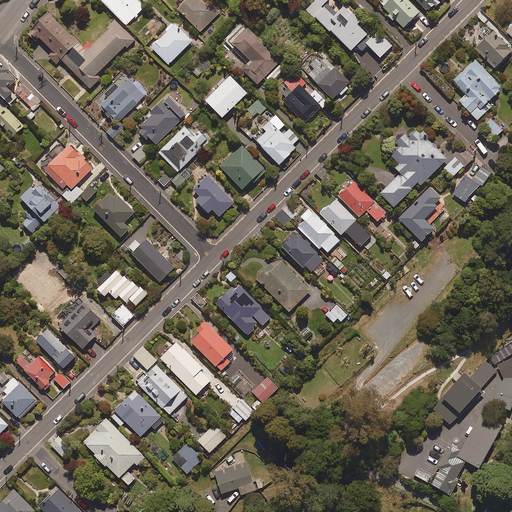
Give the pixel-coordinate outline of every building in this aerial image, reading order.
[(100,0),(127,26),(145,9),(135,0),(100,0)] [(189,0),(179,11),(201,33),(221,13),(209,0),(189,0)] [(315,2),(306,11),(331,34),(332,33),(352,52),(357,47),(362,52),(368,47),(381,59),(392,47),(378,33),(372,38),(360,27),(363,23),(345,6),(338,14),(327,4),(330,0),(313,0),(313,1),(315,2)] [(383,8),(381,10),(385,14),(387,12),(390,15),(388,17),(393,22),(395,20),(405,30),(421,13),(407,0),(379,0),(377,3),(383,8)] [(422,0),(434,10),(442,0),(422,0)] [(87,49),(50,11),(28,33),(37,42),(41,39),(54,52),(49,57),(58,66),(62,62),(91,91),(104,78),(100,75),(136,40),(117,20),(87,49)] [(173,24),(165,32),(168,34),(161,41),(158,39),(150,47),(169,66),(192,43),(173,24)] [(240,69),(257,86),(281,62),(249,30),(233,45),(248,61),(240,69)] [(496,70),(511,54),(511,52),(494,34),(476,50),(496,70)] [(346,87),(350,83),(326,60),(321,65),(316,60),(311,65),(316,70),(309,77),(334,100),(339,95),(342,97),(349,89),(346,87)] [(0,61),(0,96),(12,109),(19,101),(8,90),(17,82),(9,74),(10,72),(0,61)] [(488,104),(503,90),(476,61),(454,82),(467,96),(460,102),(478,121),(492,108),(488,104)] [(124,75),(95,103),(117,125),(135,107),(139,111),(143,107),(139,103),(146,97),(124,75)] [(206,103),(223,119),(248,94),(231,77),(206,103)] [(305,126),(328,104),(315,91),(310,96),(302,88),(306,85),(300,78),(296,82),(291,77),(284,84),(288,89),(283,94),(288,99),(284,103),(305,126)] [(39,101),(22,85),(14,93),(31,109),(39,101)] [(187,115),(168,97),(148,117),(150,119),(138,132),(147,141),(149,139),(156,146),(187,115)] [(0,124),(14,138),(25,126),(6,108),(8,107),(0,99),(0,124)] [(260,116),(267,109),(257,101),(247,111),(254,117),(257,113),(260,116)] [(293,146),(299,141),(290,130),(283,136),(279,131),(285,126),(276,116),(262,129),(266,133),(257,141),(279,166),(297,150),(293,146)] [(503,132),(492,120),(486,125),(497,138),(503,132)] [(119,133),(114,127),(108,133),(113,139),(119,133)] [(191,135),(185,128),(159,154),(178,174),(202,150),(200,148),(208,140),(197,129),(191,135)] [(419,189),(450,158),(435,142),(432,145),(428,141),(431,138),(424,131),(420,134),(416,130),(408,138),(405,135),(396,144),(401,149),(391,158),(399,166),(395,170),(401,175),(380,195),(394,209),(417,187),(419,189)] [(67,186),(72,191),(93,169),(70,146),(44,172),(63,190),(67,186)] [(265,170),(243,147),(221,168),(243,191),(265,170)] [(453,193),(465,203),(480,186),(482,188),(493,175),(483,167),(472,180),(467,176),(453,193)] [(191,174),(185,169),(172,182),(181,191),(188,184),(184,181),(191,174)] [(159,181),(164,187),(173,179),(168,173),(159,181)] [(220,218),(234,204),(208,177),(193,191),(200,198),(196,202),(209,215),(213,211),(220,218)] [(382,219),(384,220),(387,218),(385,216),(387,214),(356,183),(340,198),(360,219),(367,212),(378,223),(382,219)] [(63,196),(57,203),(35,184),(21,200),(34,211),(22,224),(33,234),(43,222),(46,224),(55,214),(57,216),(70,203),(63,196)] [(82,197),(87,202),(96,193),(91,188),(82,197)] [(442,199),(431,188),(399,221),(423,243),(435,231),(426,221),(438,208),(435,205),(442,199)] [(114,197),(111,194),(94,211),(122,238),(130,230),(124,224),(134,214),(116,195),(114,197)] [(359,236),(362,239),(368,234),(365,231),(366,230),(336,201),(321,216),(342,236),(349,229),(358,238),(359,236)] [(292,222),(283,210),(276,216),(285,227),(292,222)] [(341,242),(310,210),(301,218),(306,222),(299,229),(320,250),(322,248),(328,254),(341,242)] [(324,261),(297,233),(282,247),(304,270),(307,268),(312,273),(324,261)] [(175,270),(146,241),(140,247),(136,242),(129,249),(134,254),(133,256),(161,283),(175,270)] [(343,268),(337,261),(329,269),(335,276),(343,268)] [(275,270),(272,266),(266,272),(262,273),(260,278),(257,280),(290,313),(311,292),(283,263),(275,270)] [(133,283),(132,284),(125,277),(124,278),(116,271),(111,277),(108,274),(99,284),(102,287),(98,292),(105,298),(109,294),(116,300),(119,297),(127,305),(130,301),(136,307),(148,295),(133,283)] [(271,319),(237,285),(217,305),(248,337),(254,331),(253,329),(258,324),(262,328),(271,319)] [(62,313),(68,319),(59,328),(84,351),(97,337),(91,331),(102,319),(77,296),(62,313)] [(348,316),(332,300),(325,307),(329,311),(326,315),(334,323),(338,320),(342,323),(348,316)] [(135,316),(123,305),(114,315),(125,326),(135,316)] [(235,359),(234,351),(206,323),(197,332),(200,335),(192,343),(221,372),(235,359)] [(260,329),(254,336),(261,342),(267,335),(260,329)] [(76,359),(49,331),(37,342),(64,371),(76,359)] [(309,331),(303,337),(308,343),(315,336),(309,331)] [(511,354),(511,342),(490,357),(495,365),(511,354)] [(203,370),(178,344),(161,360),(197,397),(211,382),(201,372),(203,370)] [(157,361),(143,347),(134,357),(148,370),(157,361)] [(20,355),(14,361),(45,393),(52,386),(48,381),(57,373),(41,357),(31,367),(20,355)] [(492,405),(510,410),(511,405),(511,357),(497,365),(503,378),(503,382),(500,381),(492,405)] [(464,373),(432,408),(449,423),(497,370),(485,360),(469,377),(464,373)] [(189,399),(157,367),(147,376),(144,373),(135,382),(174,421),(187,408),(183,404),(189,399)] [(3,373),(0,375),(0,387),(8,380),(3,373)] [(70,384),(61,374),(54,380),(63,390),(70,384)] [(279,389),(267,378),(253,393),(264,404),(279,389)] [(1,402),(19,421),(37,403),(14,379),(6,387),(7,388),(3,392),(7,396),(1,402)] [(165,421),(136,392),(111,417),(121,427),(126,423),(141,438),(152,427),(155,431),(165,421)] [(255,413),(242,400),(229,414),(239,424),(243,419),(246,422),(255,413)] [(438,470),(430,485),(450,495),(457,482),(455,480),(465,460),(479,468),(501,426),(479,415),(461,449),(448,442),(435,468),(438,470)] [(0,435),(9,426),(0,418),(0,435)] [(107,420),(83,444),(95,456),(94,457),(106,470),(107,468),(127,487),(135,479),(128,472),(135,465),(139,468),(147,459),(107,420)] [(227,438),(214,426),(198,442),(210,454),(227,438)] [(203,462),(188,445),(173,459),(187,475),(203,462)] [(32,463),(27,458),(15,470),(21,475),(32,463)] [(256,492),(246,462),(215,472),(223,495),(239,490),(242,497),(256,492)] [(260,478),(254,480),(258,491),(264,489),(260,478)] [(35,511),(15,491),(0,505),(0,511),(35,511)] [(49,497),(39,507),(43,511),(79,511),(59,491),(51,499),(49,497)]
